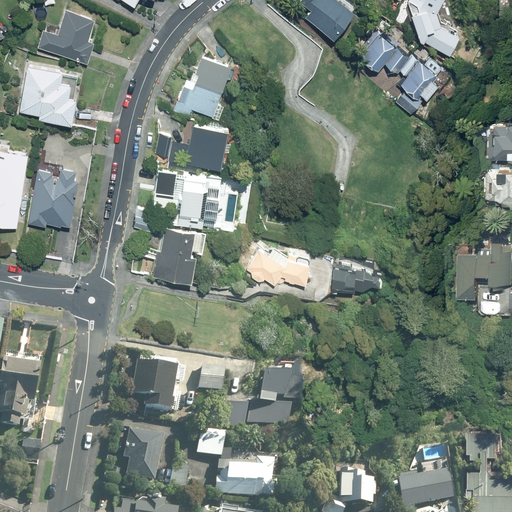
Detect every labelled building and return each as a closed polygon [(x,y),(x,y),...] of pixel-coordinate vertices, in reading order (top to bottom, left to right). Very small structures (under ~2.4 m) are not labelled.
[(351,6),(355,2),(352,0),(286,0),(332,37),(354,9),(351,6)] [(459,33),(441,24),(437,10),(442,0),(408,0),(419,38),(449,53),(459,33)] [(94,17),(65,8),(58,32),(43,28),(38,46),(87,61),(93,40),(88,38),(94,17)] [(398,42),(380,28),(373,37),(369,34),(356,52),(378,69),(398,42)] [(408,54),(399,46),(386,63),(397,72),(400,69),(405,73),(417,57),(410,52),(408,54)] [(190,106),(218,115),(222,103),(217,101),(229,65),(201,56),(192,81),(183,78),(174,105),(189,110),(190,106)] [(422,99),(415,94),(418,91),(424,96),(437,81),(432,76),(442,64),(433,56),(426,64),(419,58),(400,81),(405,86),(394,100),(411,113),(422,99)] [(37,117),(70,122),(74,97),(67,96),(69,83),(59,81),(61,68),(27,62),(20,109),(38,112),(37,117)] [(219,167),(226,129),(193,123),(190,139),(161,134),(158,152),(169,154),(169,159),(219,167)] [(511,123),(507,123),(507,126),(493,126),(493,133),(487,133),(486,160),(502,160),(502,158),(508,158),(508,161),(511,160),(511,123)] [(0,222),(17,225),(27,153),(0,149),(0,222)] [(215,214),(220,175),(177,169),(178,165),(157,162),(154,185),(181,189),(179,209),(215,214)] [(51,169),(36,167),(29,221),(70,226),(76,178),(73,178),(75,167),(61,165),(60,173),(51,172),(51,169)] [(511,167),(484,167),(482,210),(511,211),(511,167)] [(206,230),(164,225),(161,246),(157,246),(153,275),(191,280),(194,255),(190,254),(190,249),(203,250),(206,230)] [(260,279),(263,275),(273,281),(276,276),(305,279),(307,259),(284,257),(287,253),(271,242),(269,246),(256,237),(253,240),(247,236),(231,261),(260,279)] [(477,255),(456,254),(454,297),(475,299),(477,273),(490,274),(490,285),(511,286),(511,266),(511,242),(490,242),(490,248),(477,248),(477,255)] [(376,269),(371,268),(371,265),(373,263),(367,258),(363,263),(360,263),(361,255),(340,254),(339,259),(335,259),(334,261),(330,261),(328,283),(351,284),(351,286),(360,286),(360,285),(366,285),(366,280),(377,281),(378,272),(375,271),(376,269)] [(184,364),(137,356),(132,389),(145,391),(144,402),(173,407),(175,394),(172,393),(175,378),(182,379),(184,364)] [(0,426),(19,429),(21,419),(24,420),(26,404),(32,405),(37,364),(1,359),(0,365),(0,426)] [(224,370),(200,367),(197,392),(221,395),(224,370)] [(227,394),(222,423),(242,426),(244,417),(288,423),(291,404),(297,405),(303,369),(290,367),(290,372),(261,368),(256,398),(227,394)] [(160,438),(122,432),(118,459),(128,460),(125,480),(153,484),(160,438)] [(39,439),(23,438),(21,460),(37,462),(39,439)] [(511,511),(511,476),(497,476),(497,487),(490,487),(491,480),(489,480),(490,465),(497,465),(498,442),(470,440),(468,467),(483,468),(482,479),(470,478),(469,504),(476,505),(475,511),(511,511)] [(273,467),(274,460),(237,456),(236,466),(227,465),(228,458),(218,457),(218,464),(216,464),(214,488),(219,488),(219,497),(258,500),(259,487),(268,488),(269,467),(273,467)] [(186,464),(171,463),(168,487),(183,489),(186,464)] [(400,509),(454,496),(447,471),(437,473),(436,466),(418,470),(419,473),(393,479),(400,509)] [(337,500),(328,496),(321,511),(342,511),(345,506),(370,507),(371,483),(362,482),(362,474),(336,473),(336,489),(338,489),(337,500)] [(153,502),(136,498),(135,502),(122,500),(120,511),(115,510),(114,511),(177,511),(178,510),(152,505),(153,502)]
